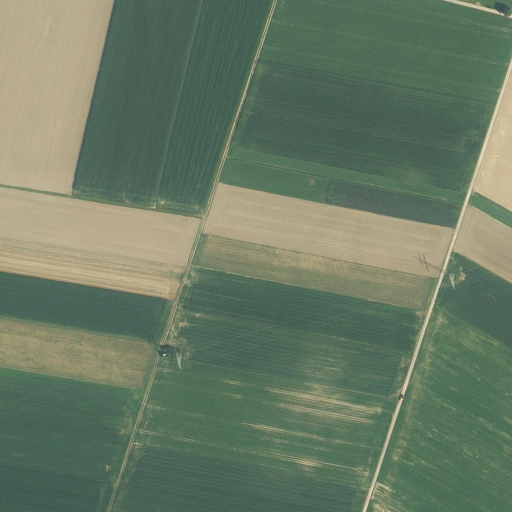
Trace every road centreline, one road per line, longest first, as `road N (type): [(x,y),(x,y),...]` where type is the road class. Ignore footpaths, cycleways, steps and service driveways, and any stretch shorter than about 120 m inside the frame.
road 1 (track): [(109,511),(274,0)]
road 2 (track): [(364,511),(511,63)]
road 3 (track): [(0,185),(204,219)]
